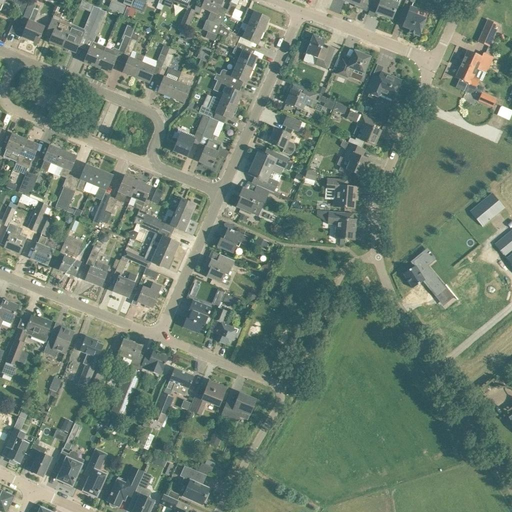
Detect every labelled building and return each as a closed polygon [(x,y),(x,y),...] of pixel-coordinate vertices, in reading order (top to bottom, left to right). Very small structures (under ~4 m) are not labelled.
[(0,0),(0,9),(3,4),(4,0),(6,0),(26,9),(29,2),(23,0),(0,0)] [(111,0),(107,8),(123,14),(126,6),(111,0)] [(133,0),(131,7),(130,8),(141,12),(143,13),(146,4),(145,4),(146,0),(133,0)] [(161,10),(163,6),(165,0),(159,0),(157,8),(161,10)] [(189,0),(165,0),(163,6),(171,9),(173,3),(171,2),(171,0),(186,0),(189,1),(189,0)] [(225,14),(224,13),(218,11),(222,0),(205,0),(204,2),(202,8),(211,11),(207,21),(220,26),(225,14)] [(373,0),(371,6),(377,8),(375,13),(392,19),(395,10),(399,0),(373,0)] [(37,13),(32,11),(35,5),(29,2),(26,9),(21,21),(19,27),(25,29),(22,37),(37,43),(44,27),(33,23),(37,13)] [(231,2),(225,14),(232,16),(237,5),(231,2)] [(82,34),(81,36),(82,36),(88,38),(100,10),(100,9),(93,6),(91,13),(83,30),(84,30),(82,34)] [(71,24),(68,23),(59,19),(62,14),(57,12),(59,8),(57,7),(56,12),(55,11),(49,26),(45,36),(46,36),(46,35),(51,37),(49,43),(50,43),(62,48),(68,32),(71,24)] [(419,36),(426,19),(415,15),(418,10),(410,7),(403,27),(410,30),(409,32),(419,36)] [(194,11),(187,8),(180,26),(182,27),(179,35),(184,37),(191,19),(194,11)] [(241,22),(248,25),(263,32),(268,19),(269,20),(269,19),(254,13),(255,11),(247,8),(241,22)] [(100,10),(88,38),(94,41),(102,21),(106,12),(100,10)] [(19,27),(21,21),(15,19),(9,32),(16,35),(19,27)] [(499,24),(494,22),(488,19),(479,39),(483,41),(485,42),(485,40),(491,42),(499,24)] [(68,32),(62,48),(75,53),(74,53),(75,53),(77,47),(79,44),(81,38),(82,36),(81,36),(82,34),(84,30),(83,30),(71,25),(68,32)] [(257,44),(263,32),(248,25),(245,31),(241,30),(242,29),(240,28),(237,35),(229,31),(226,37),(238,43),(240,37),(258,45),(258,44),(257,44)] [(207,32),(205,38),(214,41),(216,35),(207,32)] [(130,38),(124,53),(130,56),(132,51),(138,36),(132,33),(130,38)] [(103,52),(97,67),(109,72),(109,73),(110,73),(114,64),(116,57),(117,56),(122,58),(124,53),(130,38),(124,35),(118,50),(114,49),(111,50),(105,47),(103,52)] [(303,61),(315,65),(327,69),(334,49),(328,46),(327,47),(323,45),(325,40),(313,35),(306,54),(303,61)] [(235,49),(238,43),(226,37),(224,43),(234,48),(235,49)] [(97,67),(103,52),(105,47),(93,42),(91,47),(90,47),(88,53),(84,63),(85,63),(85,62),(97,67)] [(243,51),(245,46),(238,43),(235,49),(234,48),(232,53),(235,55),(232,62),(234,63),(236,64),(251,70),(257,58),(243,51)] [(169,49),(170,47),(164,45),(157,62),(146,57),(144,57),(136,78),(148,83),(149,84),(152,74),(155,68),(155,66),(161,68),(169,49)] [(205,48),(200,59),(206,62),(210,50),(205,48)] [(161,68),(159,73),(165,75),(168,67),(173,56),(175,53),(175,51),(169,49),(161,68)] [(483,53),(481,57),(468,50),(467,50),(462,63),(483,72),(485,74),(493,57),(483,53)] [(339,69),(337,74),(341,76),(347,78),(348,77),(363,83),(366,75),(364,74),(367,67),(370,57),(354,51),(348,65),(342,63),(343,60),(342,60),(339,69)] [(136,78),(144,57),(137,53),(134,61),(128,59),(126,64),(123,73),(124,73),(136,78)] [(216,74),(215,77),(222,80),(238,86),(241,81),(246,83),(246,82),(244,82),(246,77),(248,78),(251,70),(236,64),(234,63),(231,70),(230,73),(223,70),(220,76),(216,74)] [(462,63),(455,78),(459,80),(456,88),(465,92),(466,92),(467,93),(469,93),(470,93),(472,93),(473,92),(474,91),(475,91),(483,72),(462,63)] [(159,90),(158,93),(158,92),(163,94),(171,97),(181,73),(181,72),(168,67),(165,75),(164,77),(161,83),(159,90)] [(187,94),(190,88),(193,78),(181,73),(171,97),(183,102),(183,103),(187,94)] [(378,97),(380,93),(393,99),(401,81),(381,73),(378,78),(373,76),(366,92),(378,97)] [(222,80),(217,91),(223,94),(220,100),(235,107),(239,99),(237,98),(239,94),(241,94),(241,95),(241,94),(236,92),(238,86),(222,80)] [(319,86),(316,93),(323,96),(325,89),(319,86)] [(292,90),(286,103),(295,107),(302,110),(304,104),(312,107),(315,98),(317,94),(314,93),(304,89),(302,95),(292,90)] [(493,107),(496,100),(482,93),(478,100),(493,107)] [(235,107),(220,100),(215,98),(209,110),(202,107),(199,113),(203,114),(210,117),(219,121),(218,122),(223,124),(226,118),(230,120),(233,113),(235,114),(237,108),(235,107)] [(197,104),(191,101),(188,107),(194,110),(197,104)] [(337,103),(333,110),(344,115),(347,107),(337,103)] [(496,115),(509,120),(511,111),(511,110),(500,105),(496,115)] [(349,110),(345,118),(358,124),(352,136),(356,138),(355,140),(350,138),(347,143),(350,144),(361,149),(364,142),(365,142),(374,146),(380,131),(371,127),(375,120),(365,116),(362,115),(361,116),(349,110)] [(390,113),(386,122),(394,125),(397,116),(390,113)] [(201,140),(210,117),(203,114),(194,137),(201,140)] [(305,124),(301,123),(286,116),(283,125),(286,126),(284,132),(275,128),(269,143),(278,147),(283,149),(282,152),(288,155),(288,156),(290,155),(292,153),(294,151),(294,148),(294,146),(293,143),(288,141),(290,135),(293,129),(298,131),(298,130),(302,132),(305,124)] [(203,152),(199,161),(212,167),(218,151),(220,145),(210,141),(218,122),(219,121),(210,117),(201,140),(200,143),(206,146),(203,152)] [(194,140),(185,136),(186,133),(178,129),(175,136),(179,138),(173,151),(187,157),(194,140)] [(330,135),(324,132),(320,140),(326,143),(330,135)] [(19,154),(25,140),(12,135),(5,153),(11,156),(13,152),(19,154)] [(30,164),(34,155),(38,146),(25,140),(19,154),(15,163),(28,169),(30,163),(30,164)] [(340,157),(337,165),(341,166),(339,171),(345,173),(347,170),(361,176),(368,161),(358,156),(361,150),(369,153),(369,152),(361,149),(350,144),(343,159),(340,157)] [(53,174),(63,151),(50,146),(41,168),(53,174)] [(68,175),(72,166),(76,157),(63,151),(53,174),(59,177),(60,175),(67,178),(68,175)] [(289,158),(285,156),(276,152),(274,158),(258,151),(253,163),(271,171),(274,165),(284,169),(289,158)] [(268,177),(271,171),(253,163),(248,175),(263,182),(261,187),(279,195),(280,193),(275,191),(279,182),(268,177)] [(93,185),(99,171),(86,165),(76,189),(83,191),(84,191),(87,182),(93,185)] [(317,172),(307,170),(304,178),(314,181),(317,172)] [(102,201),(108,185),(112,176),(99,171),(93,185),(99,187),(98,191),(95,197),(102,201)] [(23,195),(32,174),(27,172),(19,191),(22,193),(22,195),(23,195)] [(32,174),(23,195),(29,198),(31,194),(38,176),(32,174)] [(106,205),(100,221),(107,224),(117,200),(123,203),(126,195),(130,197),(137,182),(125,177),(115,199),(110,197),(106,205)] [(325,189),(324,199),(336,200),(336,207),(344,207),(354,208),(355,195),(357,195),(358,188),(346,187),(347,181),(337,180),(328,179),(327,189),(325,189)] [(145,201),(147,197),(150,188),(137,182),(130,197),(136,199),(133,207),(139,209),(134,223),(138,224),(141,226),(143,221),(146,214),(151,203),(145,201)] [(279,195),(261,187),(256,185),(253,192),(242,188),(238,197),(240,198),(236,207),(251,213),(256,200),(264,203),(268,193),(278,197),(279,195)] [(61,209),(69,189),(64,187),(55,208),(61,211),(61,209)] [(69,189),(61,209),(74,215),(75,210),(68,208),(75,192),(69,189)] [(158,204),(159,201),(163,192),(157,189),(151,202),(158,204)] [(492,193),(476,207),(488,221),(504,208),(492,193)] [(22,195),(19,202),(28,206),(29,204),(34,206),(33,208),(36,209),(34,213),(28,228),(36,231),(43,217),(48,206),(41,203),(29,198),(23,195),(22,195)] [(174,212),(189,218),(195,206),(179,199),(174,212)] [(98,224),(106,205),(100,202),(92,222),(98,224)] [(8,207),(0,223),(0,224),(7,228),(15,210),(8,207)] [(189,218),(174,212),(167,209),(162,221),(146,214),(143,221),(160,228),(163,222),(183,231),(189,218)] [(345,213),(329,212),(317,211),(317,216),(323,220),(328,221),(328,224),(335,225),(334,239),(335,239),(354,240),(355,220),(344,219),(345,213)] [(238,219),(245,223),(248,217),(240,214),(238,219)] [(43,217),(36,231),(45,235),(52,221),(43,217)] [(158,235),(160,228),(143,221),(141,226),(140,227),(156,235),(151,247),(172,256),(178,243),(163,237),(158,235)] [(19,254),(23,245),(25,241),(17,237),(20,228),(14,226),(10,235),(4,248),(19,254)] [(294,228),(288,231),(290,237),(297,235),(294,228)] [(240,243),(245,246),(248,239),(243,237),(243,236),(227,229),(224,236),(221,235),(216,247),(233,253),(236,246),(238,247),(240,243)] [(128,232),(127,237),(134,239),(138,232),(135,231),(134,230),(128,232)] [(511,230),(494,245),(506,258),(511,252),(511,230)] [(82,242),(79,241),(67,235),(59,255),(64,257),(59,270),(75,276),(80,263),(74,261),(82,242)] [(47,265),(51,256),(56,242),(40,236),(31,259),(47,265)] [(257,237),(253,245),(266,251),(269,243),(257,237)] [(87,261),(83,270),(89,272),(86,281),(101,287),(105,277),(106,274),(109,266),(95,261),(101,248),(100,248),(96,246),(94,246),(87,261)] [(172,256),(151,247),(149,246),(144,259),(167,269),(172,256)] [(139,264),(142,257),(125,250),(122,257),(128,259),(139,264)] [(234,261),(229,258),(220,254),(216,262),(211,259),(208,267),(210,268),(206,277),(221,283),(227,285),(230,276),(228,275),(234,261)] [(416,266),(403,274),(412,288),(421,283),(424,281),(436,295),(445,288),(425,265),(428,263),(421,255),(413,262),(416,266)] [(120,259),(115,271),(122,274),(127,262),(120,259)] [(146,268),(143,274),(156,280),(158,273),(146,268)] [(128,298),(132,289),(134,283),(137,276),(130,273),(127,281),(119,277),(113,292),(128,298)] [(138,286),(131,304),(136,306),(138,302),(152,307),(160,287),(153,284),(150,291),(138,286)] [(216,290),(211,302),(218,305),(223,293),(216,290)] [(249,293),(247,296),(249,299),(251,300),(255,299),(256,296),(255,293),(251,292),(249,293)] [(229,307),(232,300),(224,297),(222,304),(229,307)] [(11,322),(14,315),(18,306),(3,300),(0,306),(0,328),(2,324),(9,327),(11,322)] [(186,318),(182,327),(198,334),(202,325),(204,326),(205,324),(208,326),(211,318),(207,317),(208,314),(209,314),(210,312),(209,312),(211,307),(204,305),(193,300),(189,310),(192,311),(188,319),(186,318)] [(234,328),(223,324),(228,312),(219,309),(210,332),(218,335),(218,337),(218,339),(220,340),(219,342),(225,344),(226,342),(228,343),(230,342),(231,340),(233,341),(236,334),(234,333),(233,330),(234,328)] [(49,332),(48,332),(51,323),(43,320),(42,321),(31,317),(25,332),(19,330),(7,362),(15,366),(24,344),(26,336),(28,335),(31,336),(31,337),(45,343),(49,332)] [(65,354),(71,341),(74,332),(61,327),(58,334),(52,332),(43,353),(55,357),(58,351),(65,354)] [(85,365),(78,384),(87,387),(95,368),(94,367),(97,358),(98,358),(99,355),(103,345),(94,342),(94,340),(86,336),(82,346),(80,351),(86,354),(82,364),(85,365)] [(137,371),(140,363),(144,354),(140,352),(142,347),(123,340),(117,355),(123,357),(121,363),(129,366),(128,368),(137,371)] [(162,371),(164,367),(168,357),(153,351),(150,359),(145,357),(146,354),(142,364),(140,363),(137,371),(140,373),(142,369),(143,367),(145,368),(145,370),(160,376),(162,371)] [(12,377),(15,368),(5,364),(1,372),(12,377)] [(114,403),(110,414),(111,414),(113,415),(111,419),(113,420),(115,416),(118,417),(123,419),(128,409),(142,373),(140,373),(137,371),(128,368),(114,403)] [(170,378),(166,388),(172,390),(174,383),(179,385),(176,393),(185,396),(188,389),(189,389),(190,386),(194,377),(174,369),(170,378)] [(61,380),(55,378),(50,390),(56,392),(61,380)] [(218,407),(222,397),(226,388),(209,381),(203,397),(196,394),(192,404),(190,410),(201,415),(206,402),(218,407)] [(163,423),(173,397),(162,393),(152,419),(163,423)] [(249,415),(255,400),(240,394),(235,405),(227,402),(222,415),(238,421),(239,416),(247,419),(249,415)] [(22,409),(19,416),(25,419),(28,414),(23,412),(24,410),(22,409)] [(73,422),(65,419),(60,430),(68,433),(73,422)] [(75,424),(69,436),(74,438),(80,426),(75,424)] [(135,431),(143,434),(146,428),(138,425),(135,431)] [(16,463),(19,464),(29,443),(22,440),(25,433),(14,428),(5,447),(6,447),(7,444),(12,446),(6,459),(10,460),(9,462),(15,465),(16,463)] [(52,438),(64,442),(66,434),(55,430),(52,438)] [(0,440),(5,442),(8,435),(2,432),(2,433),(0,431),(0,440)] [(212,438),(209,444),(217,448),(219,441),(212,438)] [(34,444),(28,458),(35,461),(30,471),(43,477),(51,458),(43,455),(46,449),(34,444)] [(89,477),(83,491),(89,493),(88,495),(95,498),(95,496),(96,497),(98,493),(99,493),(100,491),(99,491),(106,475),(99,472),(106,455),(95,449),(84,474),(89,477)] [(62,451),(56,462),(63,466),(57,479),(64,482),(64,484),(70,487),(70,485),(72,486),(74,481),(75,479),(81,465),(75,462),(78,456),(77,453),(73,451),(71,452),(70,454),(62,451)] [(152,453),(148,461),(153,464),(157,455),(152,453)] [(209,489),(203,486),(193,481),(197,472),(184,466),(180,476),(190,481),(183,497),(202,505),(204,501),(205,502),(209,494),(207,493),(209,489)] [(143,473),(133,468),(127,481),(118,478),(111,493),(110,495),(107,502),(109,503),(110,505),(111,507),(113,507),(115,507),(117,506),(119,507),(124,496),(126,497),(127,495),(132,498),(143,473)] [(149,511),(154,501),(148,498),(150,493),(150,490),(146,489),(151,476),(143,473),(132,498),(131,499),(137,502),(132,511),(149,511)] [(11,494),(7,492),(6,494),(2,492),(0,495),(0,511),(1,511),(5,511),(12,496),(11,496),(11,494)] [(164,494),(159,504),(177,511),(176,511),(185,511),(175,507),(178,501),(164,494)]
